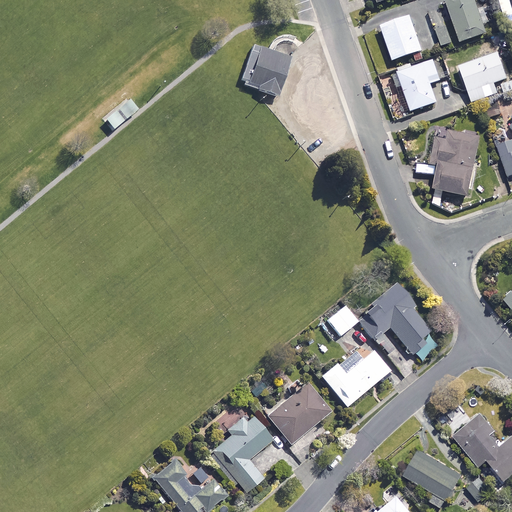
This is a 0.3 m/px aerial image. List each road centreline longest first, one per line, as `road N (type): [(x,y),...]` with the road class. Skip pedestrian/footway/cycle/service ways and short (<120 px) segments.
road 1 (residential): [(325,0),(395,200),(422,249)]
road 2 (residential): [(304,511),(369,437),(489,333)]
